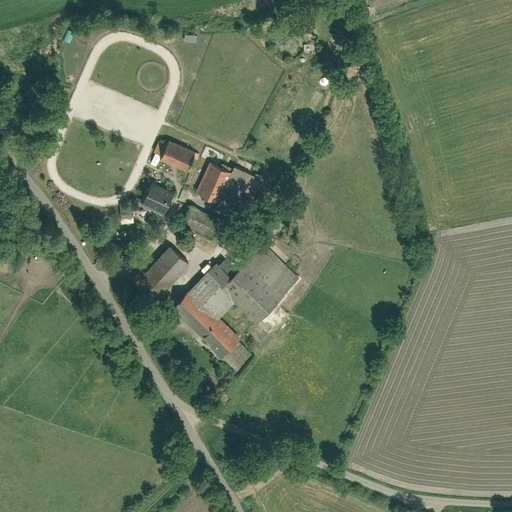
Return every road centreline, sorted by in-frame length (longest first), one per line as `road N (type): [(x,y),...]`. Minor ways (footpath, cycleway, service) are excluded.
road 1 (unclassified): [(176,404),(52,212),(0,148)]
road 2 (unclassified): [(400,495),(176,404)]
